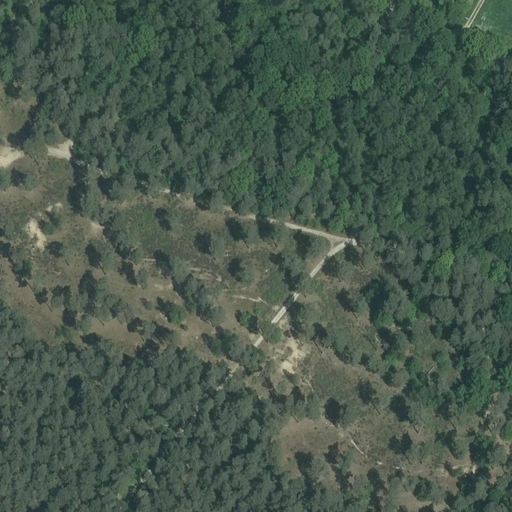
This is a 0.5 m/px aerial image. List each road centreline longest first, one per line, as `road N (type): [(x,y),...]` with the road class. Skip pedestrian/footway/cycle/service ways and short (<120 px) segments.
road 1 (track): [(112,511),(338,237),(497,282)]
road 2 (track): [(511,71),(362,0)]
road 3 (track): [(462,511),(488,376)]
road 4 (track): [(497,282),(488,376),(511,395)]
